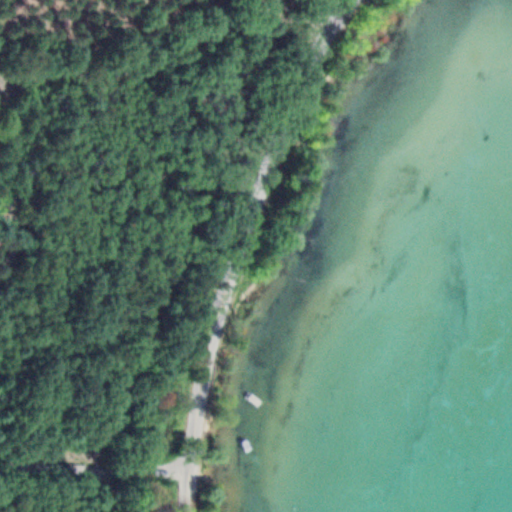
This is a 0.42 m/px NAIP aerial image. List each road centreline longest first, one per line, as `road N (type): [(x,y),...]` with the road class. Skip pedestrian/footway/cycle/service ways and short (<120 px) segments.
road 1 (residential): [(188,511),(224,316),(318,59),(356,0)]
road 2 (residential): [(192,475),(0,472)]
